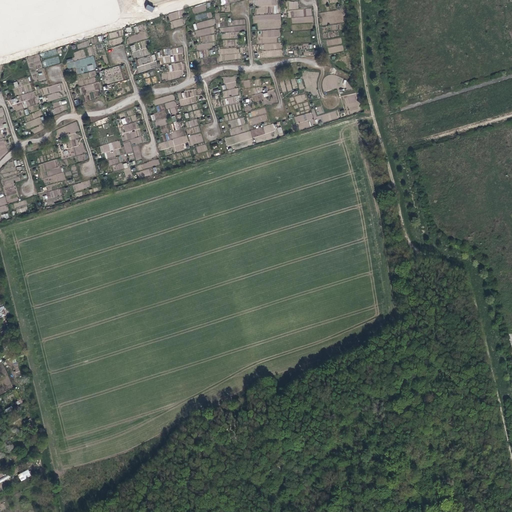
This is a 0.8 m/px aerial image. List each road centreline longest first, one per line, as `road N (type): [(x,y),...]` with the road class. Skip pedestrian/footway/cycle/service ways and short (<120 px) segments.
road 1 (track): [(511,453),(468,266),(404,242),(360,0)]
road 2 (track): [(322,64),(232,66),(113,109),(65,116),(0,165)]
